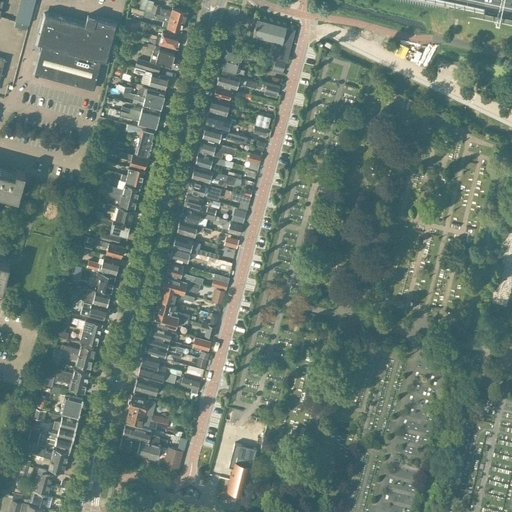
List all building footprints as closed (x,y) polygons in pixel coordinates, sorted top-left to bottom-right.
[(141,0),(139,8),(148,11),(149,11),(158,13),(184,20),(184,21),(186,20),(187,16),(186,14),(187,10),(184,10),(173,7),(172,10),(161,7),(161,5),(153,3),(154,0),(153,0),(141,0)] [(0,38),(21,45),(29,17),(0,9),(0,38)] [(85,23),(45,12),(37,42),(42,43),(34,72),(93,88),(101,59),(106,60),(116,22),(88,15),(87,18),(85,23)] [(157,18),(163,20),(162,25),(166,26),(181,30),(184,20),(158,13),(157,18)] [(257,18),(253,34),(272,39),(268,54),(286,59),(294,29),(286,27),(286,26),(257,18)] [(157,36),(155,43),(159,45),(160,43),(176,47),(177,46),(178,46),(179,42),(178,41),(180,36),(162,31),(160,37),(157,36)] [(148,41),(146,46),(154,48),(152,52),(157,54),(155,60),(171,65),(173,59),(174,59),(176,55),(174,54),(175,53),(159,48),(160,45),(159,45),(155,43),(148,41)] [(226,48),(223,57),(240,62),(242,57),(247,58),(248,54),(243,52),(226,48)] [(270,56),(267,68),(272,69),(272,70),(279,72),(282,73),(285,60),(270,56)] [(138,57),(135,65),(143,67),(159,72),(161,64),(146,59),(138,57)] [(239,67),(240,62),(223,57),(221,67),(243,73),(244,68),(239,67)] [(152,72),(145,70),(144,75),(150,77),(149,84),(165,88),(166,87),(167,85),(167,83),(167,82),(168,76),(152,72)] [(220,71),(217,82),(236,88),(238,81),(256,87),(257,81),(255,80),(220,71)] [(267,83),(265,89),(274,92),(278,93),(279,86),(275,85),(267,83)] [(251,99),(253,94),(216,84),(215,87),(213,88),(212,91),(214,93),(213,94),(230,98),(231,93),(251,99)] [(137,94),(163,101),(165,92),(147,87),(143,86),(138,88),(137,94)] [(124,90),(124,93),(125,95),(143,101),(143,104),(161,109),(163,101),(137,94),(129,91),(126,91),(124,90)] [(242,110),(243,106),(212,98),(209,109),(226,114),(228,106),(234,107),(234,108),(241,110),(242,110)] [(122,105),(120,110),(158,120),(160,111),(142,106),(141,110),(122,105)] [(158,120),(120,110),(119,114),(138,119),(137,123),(156,128),(158,120)] [(208,112),(205,123),(228,129),(230,123),(234,124),(236,119),(231,118),(208,112)] [(128,123),(126,130),(139,133),(137,144),(135,151),(148,155),(151,145),(152,144),(153,142),(152,141),(155,130),(141,127),(141,126),(128,122),(128,123)] [(245,136),(205,125),(202,136),(219,141),(220,135),(244,142),(245,136)] [(198,141),(196,148),(199,149),(198,150),(213,153),(222,156),(223,151),(234,154),(236,148),(201,138),(201,142),(198,141)] [(113,140),(111,148),(123,151),(125,143),(113,140)] [(257,140),(255,147),(259,148),(262,149),(264,142),(261,141),(257,140)] [(127,152),(111,148),(110,152),(117,154),(117,155),(131,159),(130,163),(145,167),(147,157),(127,152)] [(198,152),(195,163),(210,167),(212,161),(224,165),(224,164),(225,159),(224,159),(198,152)] [(253,152),(251,160),(255,161),(258,162),(260,154),(257,154),(253,152)] [(235,176),(194,165),(191,176),(225,185),(226,181),(233,184),(235,176)] [(115,171),(113,177),(127,181),(140,184),(144,170),(133,167),(131,166),(130,168),(128,168),(127,174),(114,171),(115,171)] [(15,174),(0,169),(0,192),(19,197),(25,172),(16,169),(15,174)] [(190,179),(187,190),(212,197),(214,191),(220,193),(221,187),(190,179)] [(107,190),(108,190),(137,197),(139,187),(124,183),(123,188),(108,184),(107,190)] [(108,190),(107,195),(113,196),(113,197),(115,198),(114,202),(119,203),(134,207),(137,197),(108,190)] [(232,191),(230,197),(241,199),(240,202),(244,203),(248,204),(250,196),(247,195),(232,191)] [(187,192),(184,203),(199,207),(201,208),(203,202),(210,203),(211,199),(187,192)] [(134,210),(107,202),(105,209),(116,212),(115,217),(130,221),(134,210)] [(215,214),(206,211),(205,212),(183,206),(180,217),(198,222),(200,216),(206,217),(214,220),(216,215),(215,214)] [(130,224),(96,215),(96,221),(111,225),(109,232),(127,236),(130,224)] [(210,233),(212,228),(180,219),(176,231),(194,235),(196,228),(202,230),(210,233)] [(242,224),(230,221),(227,231),(239,234),(242,224)] [(100,232),(99,238),(118,244),(120,237),(100,232)] [(175,235),(172,246),(207,256),(207,255),(215,257),(218,258),(219,254),(212,252),(192,247),(193,240),(175,235)] [(238,238),(225,235),(223,244),(235,248),(238,238)] [(95,242),(107,246),(106,252),(121,256),(121,255),(122,255),(124,250),(123,250),(124,245),(118,244),(99,238),(96,238),(95,242)] [(172,246),(169,257),(187,262),(189,256),(189,255),(191,256),(190,258),(208,263),(210,256),(207,256),(172,246)] [(119,261),(101,255),(99,262),(89,259),(87,266),(97,269),(97,268),(115,273),(119,261)] [(0,287),(3,288),(10,263),(0,260),(0,261),(0,287)] [(165,265),(164,271),(165,271),(165,273),(190,280),(200,283),(202,283),(204,277),(182,271),(183,266),(168,261),(167,265),(165,265)] [(115,275),(98,271),(96,279),(97,279),(96,283),(98,284),(97,288),(111,291),(115,275)] [(214,277),(211,285),(225,289),(227,280),(228,281),(229,277),(215,273),(214,277)] [(161,287),(184,293),(187,281),(165,275),(161,287)] [(161,287),(158,298),(177,303),(177,301),(175,300),(176,296),(192,300),(194,300),(195,296),(183,293),(184,293),(161,287)] [(70,288),(68,295),(77,298),(80,290),(71,288),(70,288)] [(110,294),(88,288),(86,294),(83,294),(82,298),(107,305),(110,294)] [(217,288),(214,301),(219,302),(221,302),(225,290),(222,289),(217,288)] [(155,309),(178,316),(188,319),(190,314),(172,309),(174,304),(176,305),(177,303),(158,298),(155,309)] [(106,307),(83,301),(80,312),(103,318),(106,307)] [(155,309),(152,321),(175,328),(178,316),(155,309)] [(64,313),(62,320),(68,322),(71,313),(64,311),(64,313)] [(83,329),(99,333),(102,323),(85,318),(83,329)] [(60,326),(58,335),(67,338),(69,332),(65,331),(66,324),(61,322),(60,326)] [(208,324),(205,334),(213,336),(216,326),(208,324)] [(151,325),(148,334),(169,340),(170,336),(177,338),(178,333),(172,331),(151,325)] [(97,343),(99,333),(83,329),(80,339),(97,343)] [(168,344),(169,340),(148,334),(146,342),(182,352),(184,347),(174,345),(168,344)] [(195,335),(192,346),(208,350),(210,340),(195,335)] [(182,352),(146,342),(144,350),(165,356),(166,351),(172,353),(171,354),(181,357),(182,352)] [(62,345),(61,349),(63,350),(63,349),(93,357),(96,347),(80,343),(79,348),(62,343),(62,345)] [(90,367),(93,357),(63,349),(63,350),(61,355),(76,359),(75,363),(90,367)] [(165,371),(166,366),(159,364),(160,359),(143,354),(140,364),(165,371)] [(140,364),(137,374),(154,379),(162,381),(163,379),(174,382),(176,374),(165,371),(140,364)] [(58,374),(87,382),(89,371),(74,367),(73,372),(59,369),(58,374)] [(84,392),(87,382),(58,374),(56,373),(55,379),(63,381),(70,383),(69,388),(84,392)] [(156,394),(159,383),(137,377),(134,388),(156,394)] [(68,390),(49,385),(45,384),(43,389),(64,394),(59,412),(78,417),(83,398),(67,394),(68,390)] [(129,398),(128,401),(130,403),(129,405),(130,405),(129,408),(144,412),(142,417),(150,419),(150,418),(168,422),(169,418),(152,413),(155,401),(132,395),(131,396),(129,398)] [(37,408),(35,417),(44,420),(46,411),(37,408)] [(167,428),(168,422),(150,418),(150,419),(142,417),(144,412),(129,408),(126,419),(156,427),(156,425),(167,428)] [(55,420),(54,423),(75,428),(77,419),(63,415),(61,422),(55,420)] [(125,422),(122,434),(133,436),(132,437),(136,438),(137,438),(137,437),(140,438),(140,439),(150,441),(162,444),(165,445),(167,439),(160,437),(150,434),(151,429),(125,422)] [(54,423),(53,427),(60,429),(58,434),(72,438),(75,428),(54,423)] [(47,436),(46,442),(55,444),(70,448),(72,438),(58,434),(48,432),(47,436)] [(135,445),(137,438),(132,437),(133,436),(122,434),(118,447),(129,450),(130,444),(135,445)] [(137,452),(147,455),(150,441),(140,439),(137,452)] [(161,448),(162,444),(150,441),(147,455),(157,457),(160,447),(161,448)] [(226,487),(226,490),(227,490),(227,488),(233,489),(233,490),(238,492),(239,490),(244,492),(244,494),(245,492),(256,451),(256,448),(234,442),(234,445),(232,450),(235,451),(236,451),(234,460),(230,460),(228,465),(232,466),(226,487)] [(46,448),(38,446),(36,454),(37,454),(66,462),(69,451),(53,447),(52,453),(46,451),(46,448)] [(177,469),(178,466),(181,453),(182,451),(182,450),(180,449),(170,446),(168,446),(162,465),(165,466),(177,468),(177,469)] [(44,456),(43,461),(49,463),(48,468),(63,472),(66,462),(44,456)] [(38,468),(35,479),(50,483),(53,474),(46,472),(47,470),(43,469),(38,468)] [(35,479),(33,479),(30,488),(48,493),(50,483),(35,479)] [(129,488),(129,489),(127,497),(132,498),(132,500),(136,501),(135,506),(144,509),(145,503),(149,505),(150,503),(153,504),(156,503),(158,498),(155,495),(152,494),(153,493),(148,492),(149,486),(141,484),(139,489),(135,488),(135,490),(129,488)] [(47,495),(32,491),(30,501),(44,505),(47,495)] [(42,511),(43,507),(12,498),(8,511),(18,511),(19,510),(26,511),(42,511)]
